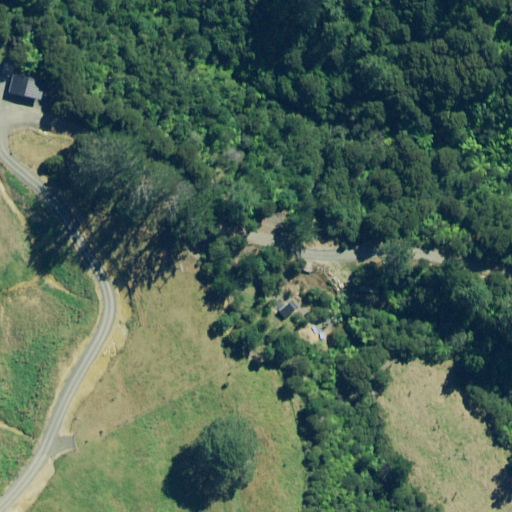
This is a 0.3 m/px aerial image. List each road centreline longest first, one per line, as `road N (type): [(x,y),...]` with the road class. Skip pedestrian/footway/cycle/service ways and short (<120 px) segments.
road 1 (track): [(0,110),(165,160),(221,233),(511,272)]
road 2 (track): [(0,459),(111,313),(0,148)]
